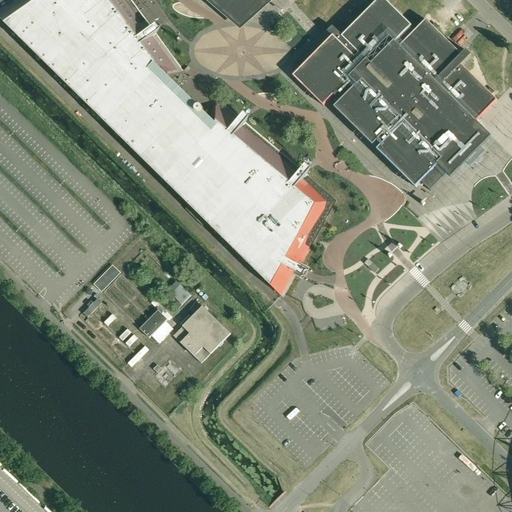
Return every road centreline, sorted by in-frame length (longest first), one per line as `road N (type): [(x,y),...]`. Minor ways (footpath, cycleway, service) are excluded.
road 1 (unclassified): [(0,268),(249,511)]
road 2 (unclassified): [(421,373),(383,339),(388,314),(511,213)]
road 3 (unclassified): [(421,373),(511,279)]
